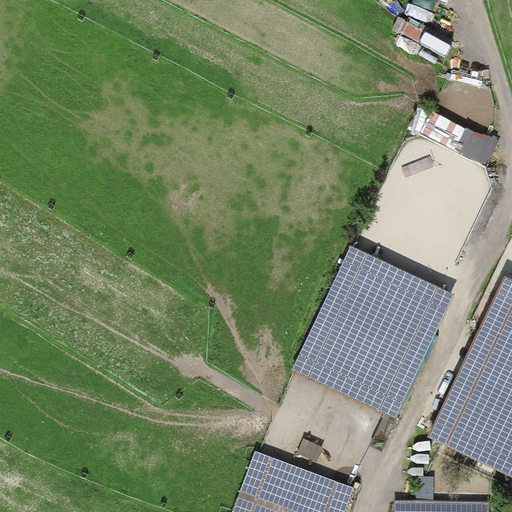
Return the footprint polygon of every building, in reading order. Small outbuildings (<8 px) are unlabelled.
[(400,21),(395,35),(423,46),(428,32),(400,21)] [(428,37),(423,53),(449,62),(454,46),(428,37)] [(432,117),(424,137),(490,165),(499,145),(432,117)] [(358,246),(298,373),(395,418),(455,292),(358,246)] [(511,481),(511,290),(501,286),(432,448),(511,481)] [(353,489),(262,454),(239,511),(348,511),(353,501),(364,505),(376,473),(361,468),(353,489)]
